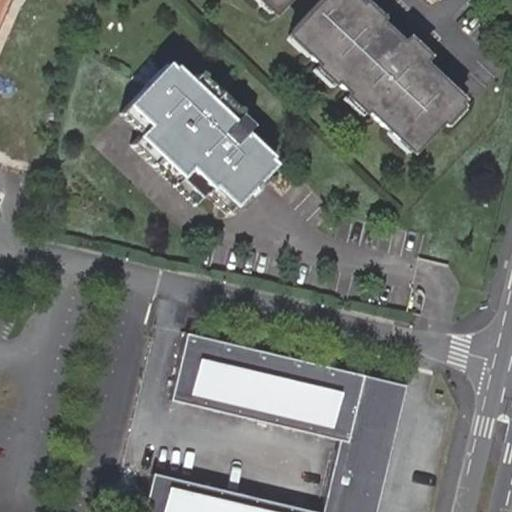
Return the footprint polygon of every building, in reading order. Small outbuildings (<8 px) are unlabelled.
[(0,0),(0,25),(11,0),(0,0)] [(265,0),(279,12),(290,0),(265,0)] [(412,153),(459,105),(419,66),(401,49),(378,27),(360,9),(350,0),(323,0),(291,34),(294,36),(311,53),(306,58),(317,68),(335,85),(348,98),(366,115),(387,136),(391,132),(409,149),(412,153)] [(365,3),(360,9),(378,27),(383,21),(365,3)] [(311,53),(294,36),(288,41),(306,59),(306,58),(311,53)] [(406,43),(401,49),(419,66),(425,61),(406,43)] [(335,85),(317,68),(312,74),(330,91),(335,85)] [(150,145),(142,153),(132,163),(153,184),(158,178),(178,197),(197,216),(214,199),(233,217),(234,218),(250,201),(248,200),(257,192),(258,193),(274,177),(268,170),(271,168),(258,155),(256,157),(247,148),(248,146),(243,141),(250,134),(238,122),(228,132),(207,113),(187,94),(185,97),(180,92),(182,89),(169,77),(168,79),(163,74),(123,119),(150,145)] [(197,84),(187,94),(207,113),(216,102),(197,84)] [(366,115),(348,98),(342,104),(361,121),(366,115)] [(216,102),(207,113),(228,132),(238,122),(216,102)] [(150,145),(123,119),(115,127),(122,134),(142,153),(150,145)] [(391,132),(387,136),(385,138),(403,155),(409,149),(391,132)] [(158,178),(153,184),(172,203),(178,197),(158,178)] [(178,197),(172,203),(192,221),(197,216),(178,197)] [(365,381),(183,339),(168,407),(337,446),(322,511),(275,511),(150,483),(143,511),(344,511),(346,506),(372,511),(374,511),(382,477),(354,470),(359,451),(349,449),(365,381)] [(403,390),(365,381),(349,449),(359,451),(354,470),(382,477),(403,390)]
